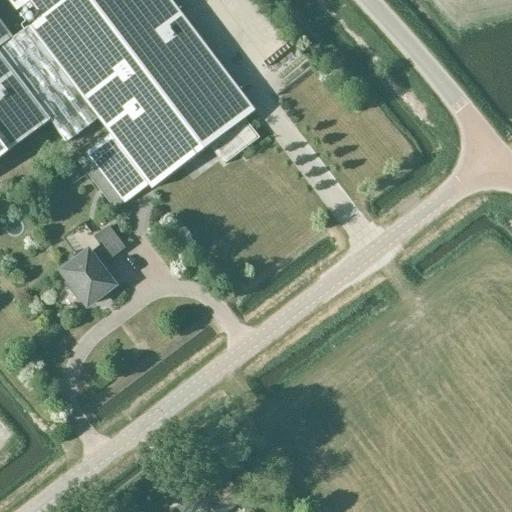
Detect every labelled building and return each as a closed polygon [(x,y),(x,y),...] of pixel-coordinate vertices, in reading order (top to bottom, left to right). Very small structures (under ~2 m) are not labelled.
[(0,23),(0,159),(49,122),(66,144),(98,120),(151,190),(208,147),(223,166),(259,138),(245,120),(255,113),(169,0),(5,0),(15,13),(29,3),(40,19),(12,40),(0,23)] [(89,255),(88,253),(61,273),(87,307),(114,287),(99,268),(124,249),(109,229),(94,240),(99,247),(89,255)] [(53,435),(59,431),(55,425),(49,429),(53,435)] [(197,493),(222,473),(207,454),(182,474),(197,493)] [(211,511),(229,511),(243,501),(227,482),(204,501),(211,511)]
